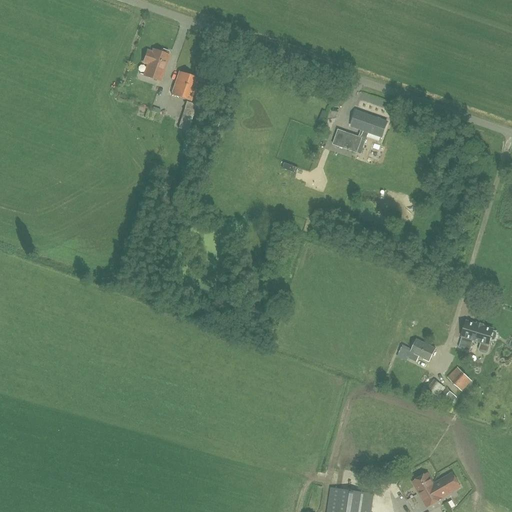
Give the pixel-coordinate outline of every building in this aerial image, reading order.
[(159,81),(168,55),(169,52),(168,51),(163,49),(162,50),(161,52),(153,50),(152,53),(147,51),(143,62),(148,64),(144,75),(159,81)] [(190,101),(198,79),(178,72),(170,94),(190,101)] [(188,131),(196,104),(186,101),(178,128),(188,131)] [(381,137),(387,122),(356,111),(351,126),(363,130),(360,138),(337,130),(333,145),(356,153),(361,139),(365,140),(368,132),(381,137)] [(478,324),(477,324),(466,321),(461,336),(462,336),(458,348),(469,352),(473,339),(478,324)] [(490,346),(488,344),(490,340),(492,340),(494,340),(495,338),(496,334),(496,332),(494,331),(493,330),(493,329),(482,326),(483,324),(477,322),(477,324),(478,324),(473,339),(481,342),(479,350),(480,352),(485,354),(488,353),(490,346)] [(429,361),(435,348),(416,339),(411,349),(402,345),(399,353),(416,361),(419,356),(429,361)] [(462,391),(471,381),(457,367),(447,378),(462,391)] [(438,397),(443,401),(448,406),(456,397),(447,388),(446,388),(434,379),(421,396),(432,405),(438,397)] [(427,487),(433,484),(427,473),(412,481),(426,506),(441,498),(441,497),(437,491),(431,495),(427,487)] [(437,491),(441,497),(459,486),(452,473),(433,484),(427,487),(431,495),(437,491)] [(404,488),(407,496),(415,493),(413,486),(404,488)] [(331,488),(326,511),(369,511),(372,494),(331,488)]
